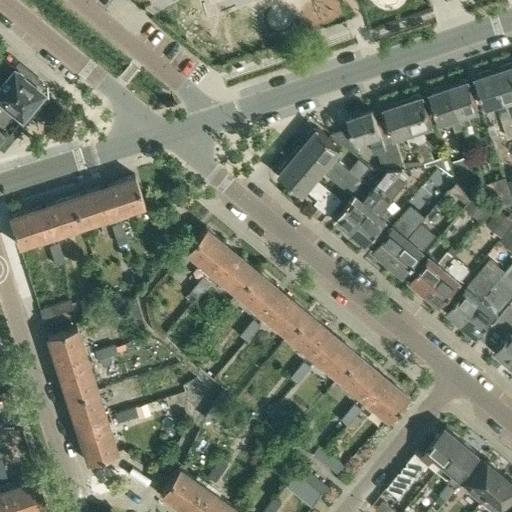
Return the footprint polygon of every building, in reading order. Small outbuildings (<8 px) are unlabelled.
[(0,142),(1,143),(40,95),(40,94),(43,94),(42,85),(39,86),(39,85),(23,71),(22,73),(15,67),(14,66),(13,66),(0,54),(0,142)] [(502,68),(496,70),(511,119),(511,63),(511,62),(501,65),(502,68)] [(510,138),(511,136),(511,119),(496,70),(490,72),(489,69),(478,73),(479,75),(477,76),(487,106),(498,103),(510,138)] [(456,83),(451,85),(464,128),(473,125),(468,112),(480,108),(470,78),(467,79),(465,77),(458,80),(456,83)] [(457,131),(464,128),(451,85),(445,87),(442,85),(435,87),(434,90),(431,91),(441,121),(453,117),(457,131)] [(435,162),(428,139),(424,127),(434,123),(424,94),(422,94),(419,92),(412,94),(411,98),(405,100),(418,143),(426,165),(435,162)] [(390,118),(379,122),(392,164),(405,163),(396,136),(407,132),(411,145),(418,143),(405,100),(399,102),(396,100),(389,102),(388,105),(386,106),(390,118)] [(392,164),(379,122),(374,108),(349,116),(352,125),(332,132),(354,151),(359,149),(357,142),(359,141),(358,140),(370,136),(376,152),(380,151),(385,169),(389,168),(393,168),(392,164)] [(309,138),(306,142),(356,183),(361,177),(361,176),(351,167),(336,155),(342,147),(318,127),(317,129),(315,127),(307,136),(309,138)] [(293,157),(317,177),(324,169),(352,193),(358,185),(356,183),(306,142),(302,147),(300,145),(292,154),(294,156),(293,157)] [(461,173),(465,184),(475,189),(483,192),(479,178),(476,179),(467,155),(452,160),(457,174),(461,173)] [(342,198),(317,177),(293,157),(288,163),(286,161),(279,169),(281,171),(279,172),(304,193),(307,189),(319,198),(315,203),(329,214),(342,198)] [(359,157),(351,167),(361,176),(369,166),(359,157)] [(347,224),(353,230),(399,175),(405,167),(393,168),(389,168),(368,193),(361,188),(336,215),(339,217),(339,221),(343,226),(347,224)] [(72,194),(81,224),(145,204),(135,174),(72,194)] [(399,175),(353,230),(356,232),(356,235),(363,241),(366,240),(367,242),(392,213),(384,207),(407,182),(399,175)] [(475,189),(465,184),(458,178),(457,179),(451,187),(449,189),(465,202),(475,189)] [(511,196),(506,180),(489,186),(504,206),(511,203),(511,196)] [(477,193),(465,207),(481,221),(493,205),(477,193)] [(19,245),(81,224),(72,194),(9,215),(19,245)] [(511,217),(499,208),(487,224),(501,235),(511,221),(511,217)] [(394,223),(374,248),(376,249),(376,252),(381,257),(384,256),(388,259),(389,260),(422,221),(406,209),(394,223)] [(129,248),(127,242),(121,221),(112,224),(120,251),(129,248)] [(422,221),(389,260),(394,264),(394,267),(399,271),(402,271),(404,273),(425,249),(437,234),(422,221)] [(186,250),(236,292),(257,268),(206,225),(186,250)] [(511,225),(500,240),(511,250),(511,225)] [(49,244),(53,255),(56,265),(64,263),(58,242),(49,244)] [(421,287),(427,292),(455,257),(448,252),(440,262),(431,254),(411,279),(413,280),(413,283),(418,287),(421,287)] [(456,256),(455,257),(427,292),(431,295),(431,298),(436,302),(439,302),(442,304),(470,268),(456,256)] [(236,292),(287,334),(307,309),(257,268),(236,292)] [(205,272),(202,276),(189,291),(197,298),(213,278),(205,272)] [(468,285),(448,309),(450,311),(450,313),(456,318),(458,318),(463,322),(494,285),(488,279),(479,272),(468,285)] [(494,285),(463,322),(468,326),(468,329),(473,333),(476,332),(479,334),(499,310),(498,309),(510,295),(511,292),(511,277),(505,272),(502,275),(496,283),(494,285)] [(98,294),(79,300),(84,313),(102,307),(98,294)] [(127,299),(132,313),(137,329),(146,326),(136,296),(127,299)] [(74,307),(71,299),(40,309),(43,317),(74,307)] [(507,359),(511,363),(511,361),(511,300),(482,337),(496,349),(500,353),(498,354),(505,360),(507,359)] [(287,334),(337,376),(357,351),(307,309),(287,334)] [(253,317),(247,325),(240,333),(246,338),(260,323),(253,317)] [(68,397),(98,387),(77,325),(48,335),(68,397)] [(114,343),(104,346),(95,349),(98,358),(117,352),(114,343)] [(337,376),(390,420),(410,395),(357,351),(337,376)] [(290,375),(297,381),(311,366),(303,360),(290,375)] [(68,397),(89,461),(119,451),(98,387),(68,397)] [(222,389),(204,416),(211,421),(230,394),(222,389)] [(341,418),(348,424),(361,408),(354,402),(341,418)] [(119,421),(137,415),(134,406),(116,412),(119,421)] [(439,469),(445,462),(463,439),(447,425),(424,452),(418,448),(408,461),(408,463),(403,470),(400,470),(387,485),(400,495),(408,485),(414,478),(413,477),(418,471),(420,473),(429,461),(439,469)] [(480,454),(463,439),(445,462),(455,470),(450,475),(457,481),(480,454)] [(339,473),(344,466),(319,445),(314,452),(339,473)] [(216,480),(232,458),(236,451),(229,446),(224,452),(208,475),(216,480)] [(470,489),(483,500),(505,474),(487,459),(468,481),(473,485),(470,489)] [(313,506),(323,492),(328,485),(303,465),(297,473),(286,487),(294,493),(313,506)] [(190,511),(226,511),(232,504),(180,467),(162,492),(190,511)] [(504,511),(511,502),(511,480),(505,474),(483,500),(497,511),(500,508),(503,511),(504,511)] [(0,511),(31,511),(48,507),(38,476),(0,488),(0,511)] [(456,488),(448,482),(440,493),(448,499),(456,488)] [(274,496),(267,504),(261,511),(271,511),(280,500),(274,496)] [(398,511),(383,499),(376,508),(381,511),(398,511)]
